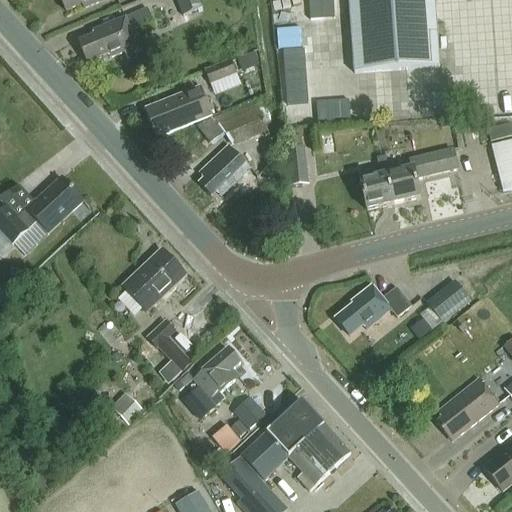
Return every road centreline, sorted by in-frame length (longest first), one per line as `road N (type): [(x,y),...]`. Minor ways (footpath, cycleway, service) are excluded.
road 1 (tertiary): [(279,282),(227,266),(0,14)]
road 2 (unclassified): [(438,511),(299,360),(279,282)]
road 3 (tertiary): [(279,282),(511,221)]
